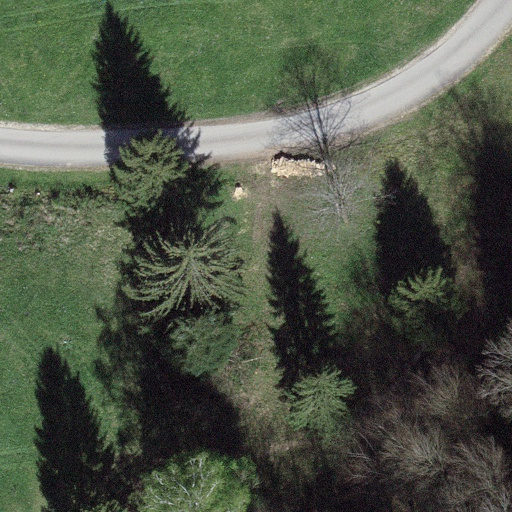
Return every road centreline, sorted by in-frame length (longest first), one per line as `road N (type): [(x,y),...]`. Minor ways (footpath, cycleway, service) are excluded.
road 1 (track): [(510,0),(435,85),(339,128),(229,150),(0,146)]
road 2 (track): [(112,511),(295,469),(357,444),(404,400),(449,333),(511,205)]
